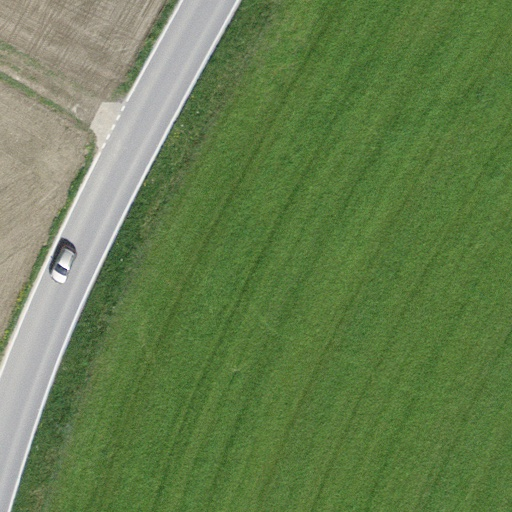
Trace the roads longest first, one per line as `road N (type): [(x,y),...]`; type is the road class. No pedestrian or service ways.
road 1 (tertiary): [(0,481),(14,419),(137,138),(209,0)]
road 2 (track): [(137,138),(0,62)]
